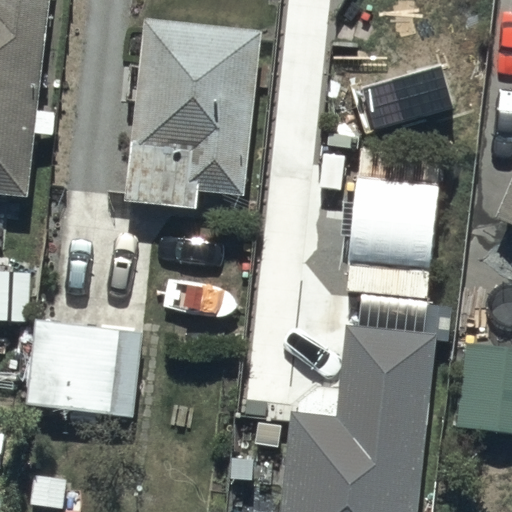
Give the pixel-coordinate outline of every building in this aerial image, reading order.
[(50,0),(0,0),(0,207),(31,210),(50,0)] [(262,36),(144,26),(128,211),(198,217),(200,201),(248,205),(262,36)] [(511,198),(499,230),(511,235),(511,198)] [(416,253),(334,248),(332,283),(414,288),(416,253)] [(143,338),(35,329),(27,422),(135,432),(143,338)] [(418,511),(434,341),(343,332),(340,393),(317,392),(291,409),(281,511),(418,511)] [(511,354),(469,350),(460,441),(511,446),(511,354)]
